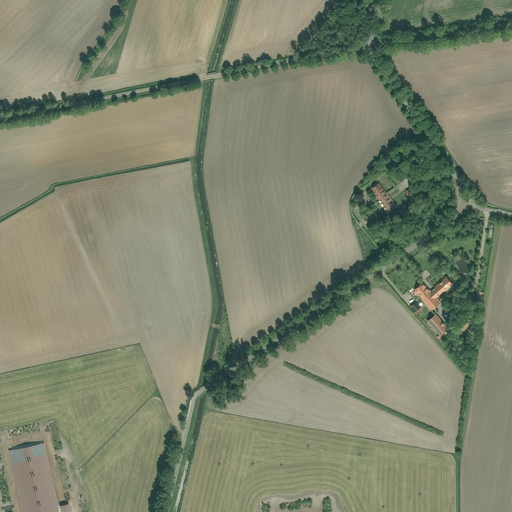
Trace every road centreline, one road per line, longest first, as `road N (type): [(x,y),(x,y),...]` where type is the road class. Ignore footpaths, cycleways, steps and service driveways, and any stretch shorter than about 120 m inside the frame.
road 1 (track): [(0,119),(511,24)]
road 2 (residential): [(456,216),(192,392),(165,511)]
road 3 (residential): [(381,0),(368,45),(453,173),(456,216)]
